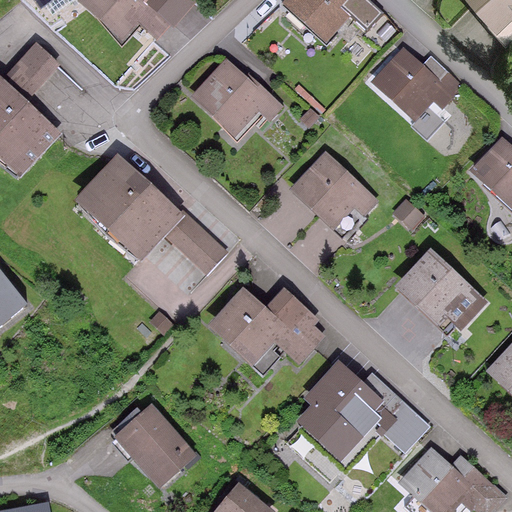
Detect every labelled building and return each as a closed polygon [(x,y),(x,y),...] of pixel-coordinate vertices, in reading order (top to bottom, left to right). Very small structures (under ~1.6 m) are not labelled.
[(177,20),(154,0),(82,0),(78,5),(100,24),(122,50),(139,29),(157,43),(177,20)] [(288,0),(283,7),(327,48),(366,0),(288,0)] [(511,0),(468,0),(495,33),(511,19),(511,0)] [(3,82),(0,79),(0,163),(20,183),(63,137),(35,112),(36,110),(29,102),(61,67),(36,45),(3,82)] [(423,67),(404,49),(371,86),(415,126),(433,105),(443,111),(463,87),(431,59),(423,67)] [(249,81),(226,62),(191,100),(235,142),(259,115),(270,124),(284,108),(251,79),(249,81)] [(320,119),(310,110),(300,122),(309,131),(320,119)] [(511,147),(502,139),(469,175),(511,212),(511,147)] [(379,203),(326,153),(290,192),(335,234),(355,210),(366,219),(379,203)] [(180,215),(118,158),(74,207),(142,267),(166,242),(207,279),(228,254),(182,212),(180,215)] [(425,219),(406,201),(392,216),(412,233),(425,219)] [(490,304),(431,252),(395,292),(443,335),(453,326),(461,334),(490,304)] [(0,330),(28,307),(1,271),(0,271),(0,330)] [(266,312),(243,291),(207,331),(253,371),(275,346),(301,368),(327,338),(315,329),(319,323),(284,290),(266,312)] [(174,327),(158,312),(148,324),(165,338),(174,327)] [(511,347),(487,375),(511,398),(511,347)] [(363,385),(339,364),(303,402),(311,409),(296,426),(346,476),(385,436),(406,455),(430,428),(372,375),(363,385)] [(197,458),(151,407),(114,441),(160,492),(197,458)] [(452,468),(432,448),(399,488),(425,511),(456,511),(467,501),(478,511),(496,511),(508,499),(461,458),(452,468)] [(273,511),(239,486),(217,511),(273,511)]
